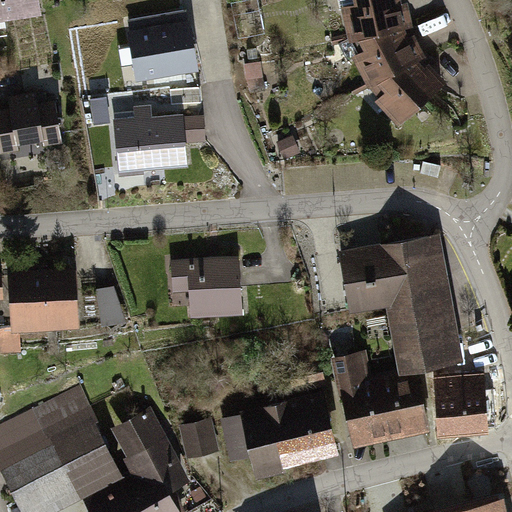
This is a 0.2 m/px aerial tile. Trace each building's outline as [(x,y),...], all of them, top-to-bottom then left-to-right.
[(0,0),(0,29),(44,23),(40,0),(0,0)] [(401,25),(394,0),(342,0),(352,39),(361,55),(358,57),(372,83),(403,117),(440,83),(417,58),(401,25)] [(190,9),(127,20),(137,82),(200,72),(190,9)] [(12,103),(0,104),(0,141),(0,143),(62,135),(56,89),(11,95),(12,103)] [(97,123),(113,121),(111,94),(95,95),(97,123)] [(204,109),(117,116),(121,168),(189,163),(187,139),(206,138),(204,109)] [(423,354),(450,349),(426,222),(339,238),(349,295),(389,287),(401,352),(422,348),(423,354)] [(240,250),(171,253),(173,291),(190,290),(190,311),(242,309),(240,250)] [(78,262),(8,266),(12,322),(0,323),(0,343),(0,347),(22,346),(21,327),(82,323),(78,262)] [(122,278),(98,281),(103,320),(127,318),(122,278)] [(429,422),(418,375),(364,387),(356,353),(334,358),(352,439),(429,422)] [(315,358),(288,365),(289,368),(263,375),(267,390),(293,384),(294,388),(321,381),(315,358)] [(485,374),(436,377),(440,430),(497,425),(494,389),(486,389),(485,374)] [(104,425),(80,379),(33,400),(46,427),(0,450),(0,460),(25,511),(37,511),(82,490),(91,511),(187,511),(172,486),(197,471),(155,398),(104,425)] [(268,412),(228,422),(235,451),(251,447),(255,463),(333,445),(320,391),(266,404),(268,412)] [(211,416),(183,422),(190,453),(218,447),(211,416)] [(503,511),(501,501),(453,511),(503,511)]
